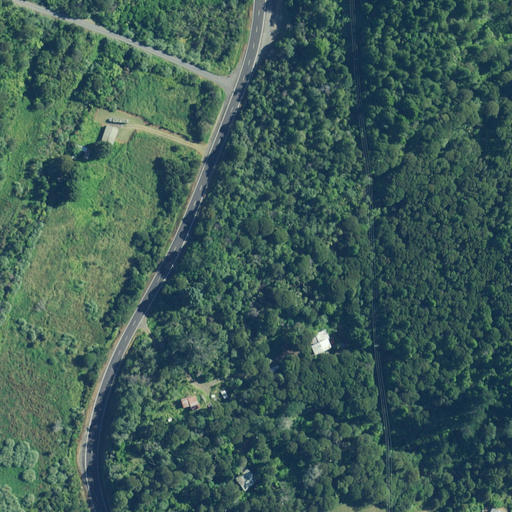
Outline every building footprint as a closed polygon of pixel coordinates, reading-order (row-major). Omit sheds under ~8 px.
[(117,130),(105,125),(100,140),(112,145),(117,130)] [(90,150),(76,145),(75,149),(85,152),(83,158),(87,159),(90,150)] [(316,333),(316,335),(308,338),(311,346),(315,355),(330,348),(327,340),(329,339),(325,331),(322,332),(321,331),(316,333)] [(196,415),(203,413),(194,396),(179,400),(181,408),(189,406),(191,411),(194,410),(196,415)] [(246,469),(241,474),(250,486),(256,481),(246,469)]
